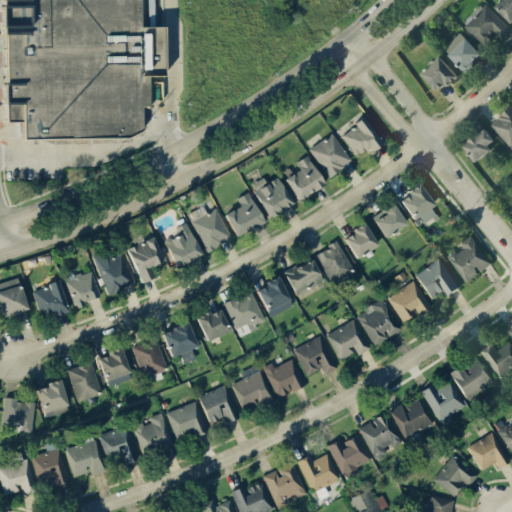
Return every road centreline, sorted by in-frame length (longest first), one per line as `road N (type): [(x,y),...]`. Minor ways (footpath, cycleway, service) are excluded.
road 1 (residential): [(511,63),(427,141),(287,238),(12,365)]
road 2 (residential): [(70,511),(180,475),(313,416),(511,289)]
road 3 (secondary): [(14,249),(89,224),(238,153),(375,56),(436,0)]
road 4 (secondary): [(339,48),(170,154),(0,224)]
road 5 (residential): [(511,244),(427,141)]
road 6 (residential): [(339,48),(403,125),(427,141)]
road 7 (residential): [(427,141),(358,34)]
